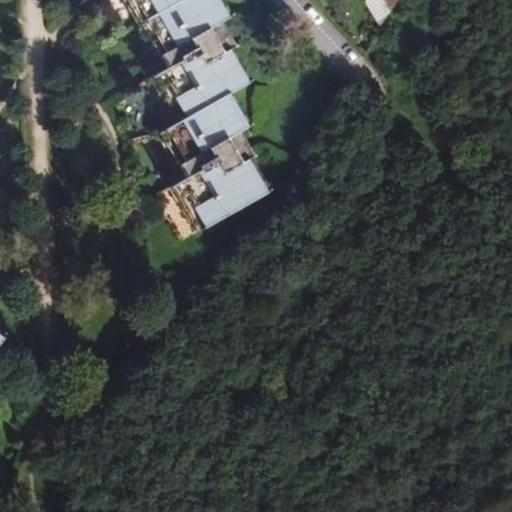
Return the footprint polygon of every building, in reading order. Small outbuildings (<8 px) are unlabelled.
[(120,0),(157,68),(169,61),(162,49),(166,46),(159,35),(155,37),(134,0),(120,0)] [(134,0),(155,37),(159,35),(166,46),(162,49),(169,61),(157,68),(148,73),(155,86),(166,80),(172,93),(168,96),(178,116),(169,122),(161,127),(171,147),(176,144),(183,157),(180,159),(187,173),(174,179),(163,186),(170,199),(182,193),(188,206),(185,207),(195,226),(254,194),(237,162),(241,159),(243,158),(230,133),(239,127),(221,95),(225,92),(239,84),(221,51),(224,49),(226,49),(212,22),(222,17),(212,0),(134,0)] [(217,0),(212,0),(222,17),(226,15),(217,0)] [(375,0),(370,11),(386,22),(398,0),(375,0)] [(242,83),(224,49),(221,51),(239,84),(242,83)] [(144,75),(169,122),(178,116),(168,96),(172,93),(166,80),(155,86),(148,73),(144,75)] [(243,125),(225,92),(221,95),(239,127),(243,125)] [(150,133),(174,179),(187,173),(180,159),(183,157),(176,144),(171,147),(161,127),(150,133)] [(258,192),(241,159),(237,162),(254,194),(258,192)] [(182,233),(195,226),(185,207),(188,206),(182,193),(170,199),(163,186),(159,189),(182,233)]
